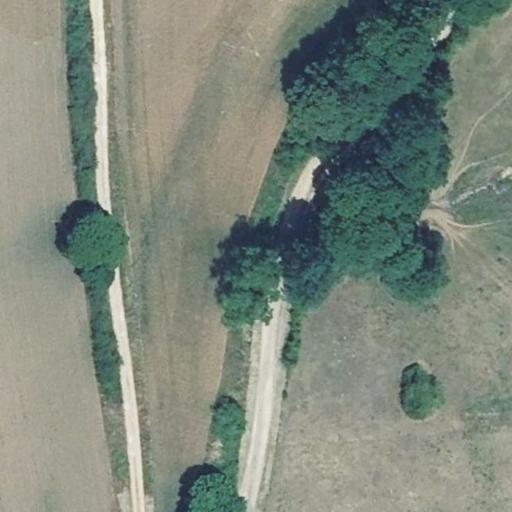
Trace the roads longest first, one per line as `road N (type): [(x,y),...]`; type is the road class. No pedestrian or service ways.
road 1 (unclassified): [(470,0),(322,158),(299,195),(270,301),(262,445),(246,511)]
road 2 (track): [(94,0),(132,511)]
